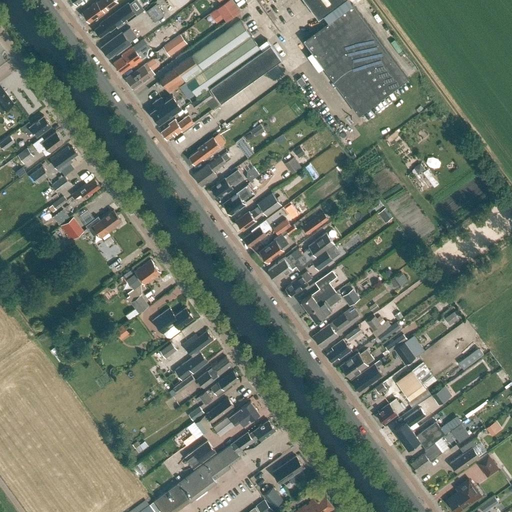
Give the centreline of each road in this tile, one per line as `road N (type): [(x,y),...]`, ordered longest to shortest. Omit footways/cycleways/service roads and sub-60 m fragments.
road 1 (secondary): [(423,511),(40,0)]
road 2 (unclassified): [(352,511),(0,32)]
